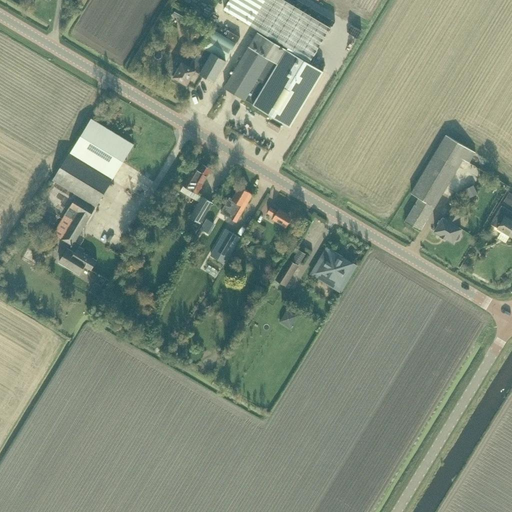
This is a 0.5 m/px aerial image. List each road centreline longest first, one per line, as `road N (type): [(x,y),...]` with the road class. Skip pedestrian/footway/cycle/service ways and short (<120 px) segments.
road 1 (unclassified): [(511,319),(0,16)]
road 2 (unclassified): [(396,511),(511,322)]
